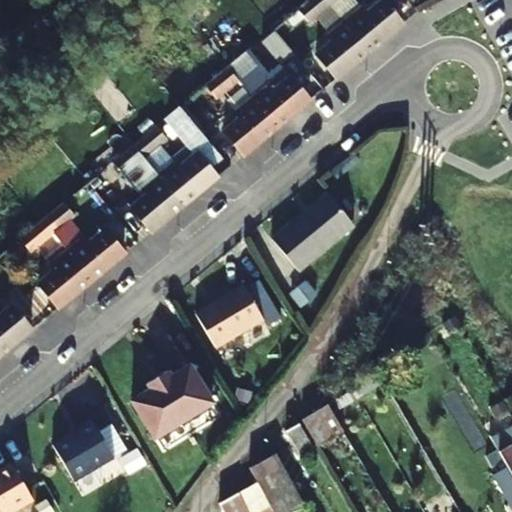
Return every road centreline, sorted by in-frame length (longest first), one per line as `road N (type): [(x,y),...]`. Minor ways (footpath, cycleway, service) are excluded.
road 1 (residential): [(0,416),(388,90),(409,88)]
road 2 (residential): [(187,511),(309,375),(441,130)]
road 3 (residential): [(441,130),(468,127),(489,106),(493,90),(482,61),(442,49),(419,63),(409,88)]
